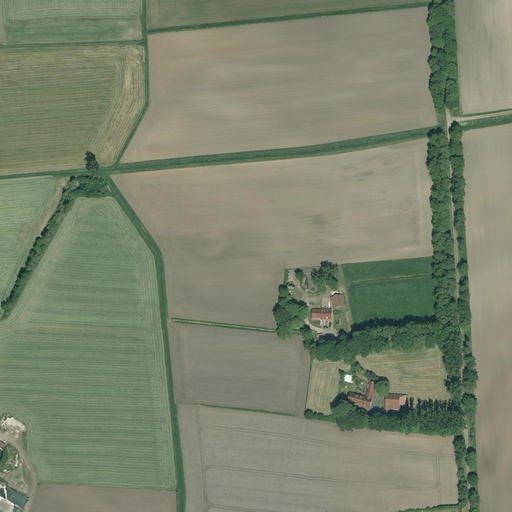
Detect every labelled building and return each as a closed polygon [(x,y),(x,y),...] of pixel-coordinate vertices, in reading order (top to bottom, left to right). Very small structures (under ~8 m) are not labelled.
[(341,295),(329,298),(333,312),(345,309),(341,295)] [(330,310),(312,309),(312,320),(329,321),(330,310)] [(317,334),(318,349),(334,349),(334,343),(323,343),(323,334),(317,334)] [(349,392),(345,407),(369,412),(375,385),(368,384),(365,395),(349,392)] [(387,392),(387,397),(386,397),(385,411),(401,412),(402,398),(392,397),(392,392),(387,392)]
